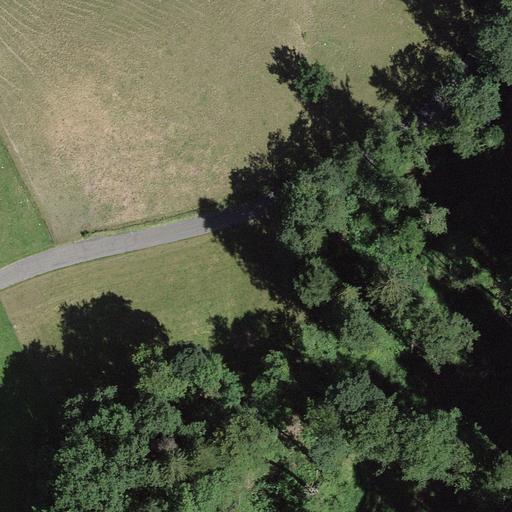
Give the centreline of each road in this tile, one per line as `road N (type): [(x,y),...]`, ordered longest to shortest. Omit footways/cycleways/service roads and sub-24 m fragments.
road 1 (unclassified): [(0,295),(308,190),(462,76),(507,0)]
road 2 (track): [(362,511),(440,324),(462,76)]
